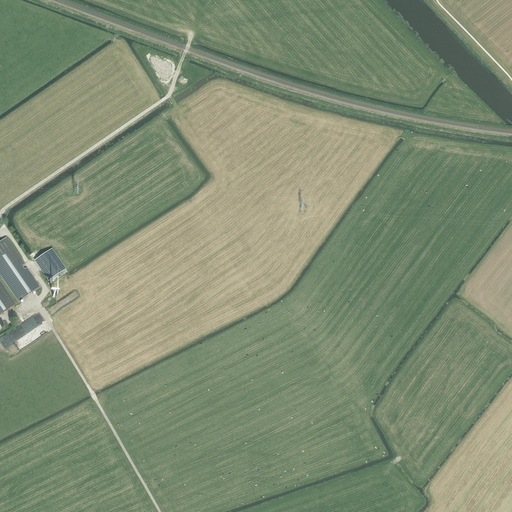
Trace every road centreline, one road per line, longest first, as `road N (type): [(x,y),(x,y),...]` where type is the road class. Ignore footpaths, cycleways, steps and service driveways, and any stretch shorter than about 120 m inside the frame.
road 1 (track): [(0,214),(167,96),(189,34)]
road 2 (track): [(159,511),(33,301)]
road 3 (track): [(0,324),(44,290),(0,224)]
